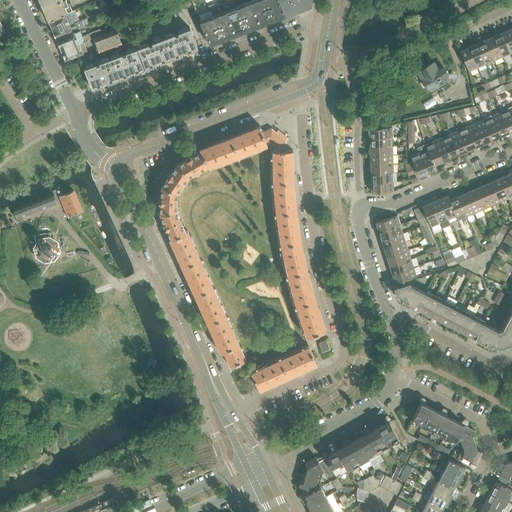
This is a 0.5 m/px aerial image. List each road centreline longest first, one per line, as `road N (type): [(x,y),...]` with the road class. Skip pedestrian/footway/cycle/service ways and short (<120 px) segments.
road 1 (residential): [(228,413),(341,356),(312,236),(302,89)]
road 2 (residential): [(74,114),(314,18),(330,20)]
road 3 (tertiary): [(228,413),(117,183),(120,166)]
road 4 (tertiary): [(120,166),(134,153),(302,89)]
road 5 (residential): [(360,205),(395,202),(511,152)]
road 6 (residential): [(494,451),(478,417),(390,380)]
road 7 (residential): [(392,321),(504,369),(511,363)]
road 8 (residential): [(74,114),(19,0)]
road 9 (residential): [(392,321),(358,225),(360,205)]
road 10 (residential): [(252,461),(142,511)]
